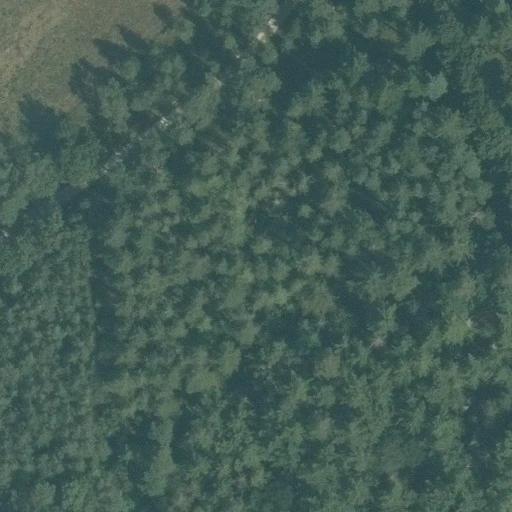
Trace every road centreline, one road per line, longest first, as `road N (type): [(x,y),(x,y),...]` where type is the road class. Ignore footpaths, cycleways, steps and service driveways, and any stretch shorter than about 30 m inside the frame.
road 1 (track): [(0,225),(177,103),(290,0)]
road 2 (track): [(424,0),(511,206)]
